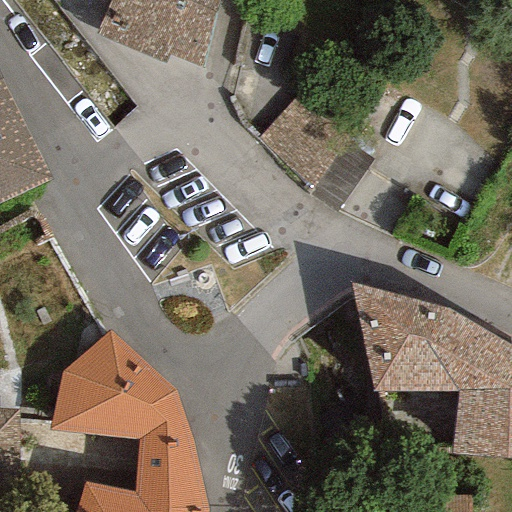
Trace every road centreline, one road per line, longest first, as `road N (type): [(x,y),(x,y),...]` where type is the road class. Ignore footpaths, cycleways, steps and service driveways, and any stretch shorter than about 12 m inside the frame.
road 1 (residential): [(326,254),(184,139),(110,160),(64,186)]
road 2 (residential): [(64,186),(124,324),(238,398)]
road 3 (residential): [(511,329),(326,254)]
road 4 (residential): [(0,43),(64,186)]
